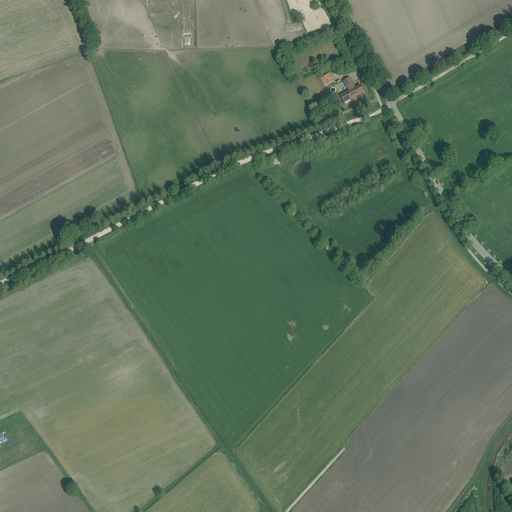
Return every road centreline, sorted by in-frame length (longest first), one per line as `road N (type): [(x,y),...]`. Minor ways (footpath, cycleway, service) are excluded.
road 1 (track): [(0,282),(222,168),(383,109)]
road 2 (tertiary): [(511,276),(454,216),(332,0)]
road 3 (track): [(511,30),(391,104)]
